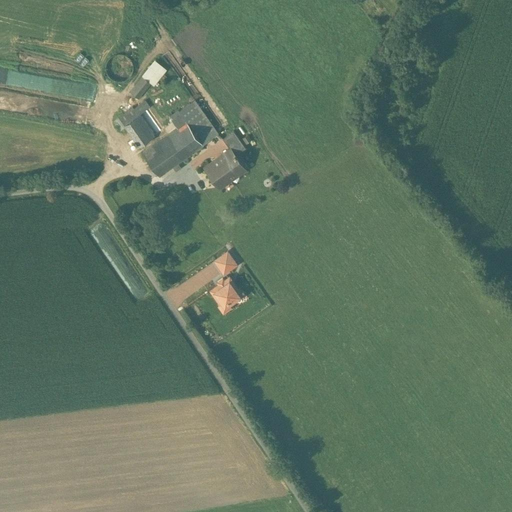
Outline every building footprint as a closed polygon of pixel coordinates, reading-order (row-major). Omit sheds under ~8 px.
[(122,54),(120,54),(118,54),(116,54),(114,55),(112,56),(111,57),(109,59),(108,61),(107,63),(106,65),(106,66),(106,68),(106,70),(107,71),(107,73),(108,75),(110,77),(111,78),(113,80),(115,80),(118,81),(120,81),(124,81),(126,80),(127,79),(129,78),(130,77),(132,75),(133,73),(133,71),(133,69),(134,67),(133,65),(133,63),(132,62),(131,60),(130,58),(129,57),(128,56),(126,55),(124,55),(122,54)] [(156,61),(143,77),(151,83),(153,84),(165,69),(156,61)] [(163,73),(159,77),(163,81),(167,77),(163,73)] [(143,77),(131,92),(139,98),(151,83),(143,77)] [(164,129),(144,101),(134,108),(139,115),(140,114),(155,135),(164,129)] [(203,144),(213,136),(190,103),(180,111),(187,121),(203,144)] [(134,108),(120,118),(125,125),(139,115),(134,108)] [(180,111),(170,117),(178,128),(187,121),(180,111)] [(139,115),(125,125),(140,146),(155,135),(140,114),(139,115)] [(119,118),(114,122),(120,130),(125,127),(119,118)] [(203,144),(187,121),(178,128),(173,131),(188,154),(203,144)] [(173,131),(144,152),(159,174),(160,174),(173,165),(177,162),(188,154),(173,131)] [(234,131),(223,139),(227,145),(238,137),(234,131)] [(251,140),(248,135),(243,139),(246,143),(251,140)] [(230,149),(222,155),(205,167),(220,187),(245,169),(236,155),(246,148),(238,137),(227,145),(230,149)] [(177,162),(173,165),(176,171),(181,167),(177,162)] [(221,274),(236,263),(225,249),(211,259),(221,274)] [(229,278),(212,290),(222,305),(224,304),(225,305),(227,303),(228,305),(242,295),(229,278)]
